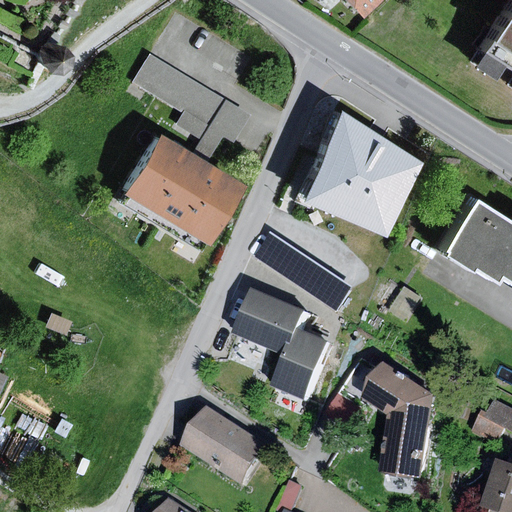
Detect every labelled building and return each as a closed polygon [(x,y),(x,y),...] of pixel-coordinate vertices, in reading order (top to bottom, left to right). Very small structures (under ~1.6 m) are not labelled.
[(344,0),(364,19),(382,0),(344,0)] [(511,0),(508,0),(510,1),(474,54),(511,78),(511,0)] [(0,12),(0,35),(22,49),(32,32),(0,12)] [(72,59),(73,47),(68,43),(63,39),(51,41),(47,50),(46,52),(51,63),(62,66),(72,59)] [(220,97),(145,53),(128,81),(178,111),(170,123),(195,138),(220,97)] [(195,138),(188,151),(202,160),(218,135),(235,107),(220,97),(195,138)] [(244,112),(235,107),(218,135),(227,141),(244,112)] [(375,135),(330,107),(290,199),(375,233),(410,158),(375,135)] [(188,151),(153,130),(117,189),(201,240),(237,181),(202,160),(188,151)] [(511,218),(510,221),(470,195),(434,248),(462,267),(465,263),(485,276),(490,269),(511,283),(509,287),(511,288),(511,218)] [(272,232),(254,258),(336,312),(353,286),(272,232)] [(404,287),(388,311),(405,322),(421,297),(404,287)] [(308,312),(256,290),(236,334),(289,357),(300,329),(308,312)] [(289,357),(277,387),(310,400),(333,342),(300,329),(289,357)] [(434,395),(381,362),(378,367),(361,356),(336,396),(366,414),(372,404),(387,414),(434,395)] [(422,476),(434,395),(387,414),(379,470),(422,476)] [(366,414),(336,396),(324,415),(354,433),(366,414)] [(511,408),(493,400),(487,413),(480,410),(470,430),(497,443),(504,429),(511,432),(511,408)] [(208,409),(182,448),(244,488),(270,448),(208,409)] [(511,511),(511,463),(493,458),(477,506),(489,510),(488,511),(511,511)] [(301,486),(289,481),(279,506),(291,511),(301,486)] [(187,511),(166,498),(156,511),(187,511)]
